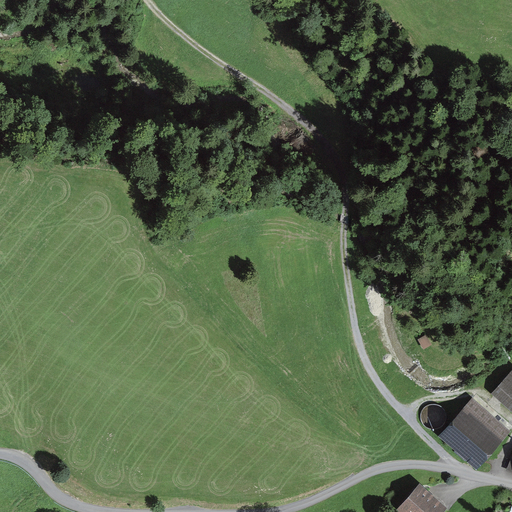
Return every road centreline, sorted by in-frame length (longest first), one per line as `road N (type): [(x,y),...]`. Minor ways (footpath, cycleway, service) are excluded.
road 1 (track): [(147,0),(228,73),(272,96),(345,158),(346,267),(367,364),(461,474)]
road 2 (unclassified): [(511,484),(403,468),(297,511)]
